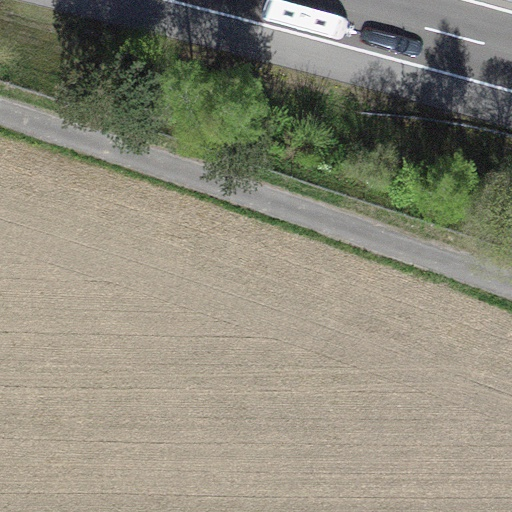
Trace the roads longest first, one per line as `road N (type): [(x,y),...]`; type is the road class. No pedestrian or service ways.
road 1 (track): [(0,111),(511,283)]
road 2 (motorway): [(318,0),(511,51)]
